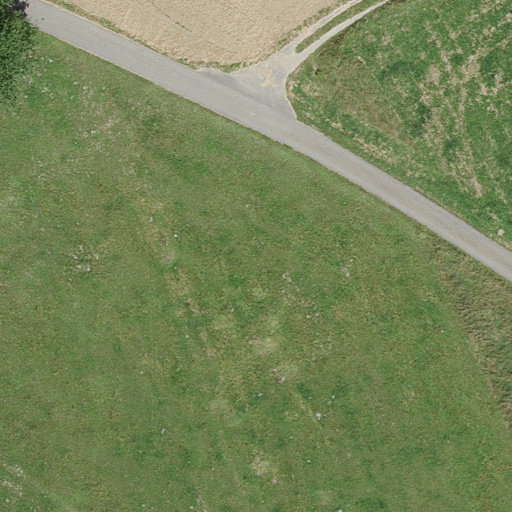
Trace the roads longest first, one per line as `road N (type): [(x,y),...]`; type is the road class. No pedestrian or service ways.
road 1 (track): [(1,0),(244,109),(511,281)]
road 2 (track): [(244,109),(309,37),(381,0)]
